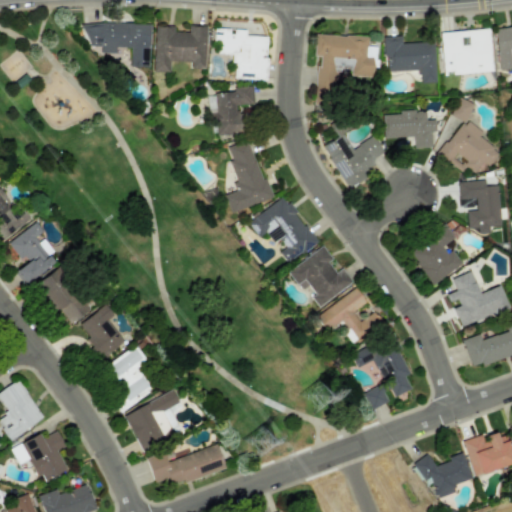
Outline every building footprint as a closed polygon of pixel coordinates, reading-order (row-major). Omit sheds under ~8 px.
[(149,25),(84,22),(83,46),(99,47),(99,53),(114,53),(114,47),(129,48),(128,66),(147,67),(149,25)] [(205,26),(187,25),(186,32),(172,32),(172,26),(153,25),(152,72),(169,72),(169,61),(190,62),(189,68),(203,69),(205,26)] [(497,69),(511,67),(511,25),(493,28),(497,69)] [(266,36),(244,35),(244,29),(214,28),(213,53),(230,54),(229,63),(233,63),(232,79),(264,80),(266,36)] [(442,76),(491,71),(487,28),(438,33),(442,76)] [(366,38),(314,34),(312,56),(316,57),(314,92),(332,93),(334,69),(349,70),(349,75),(370,77),(371,67),(374,67),(375,47),(366,46),(366,38)] [(432,42),(400,43),(400,36),(383,37),(384,71),(417,70),(418,83),(434,82),(432,42)] [(253,104),(251,85),(232,87),(232,92),(208,94),(211,136),(245,133),(243,114),(236,114),(235,105),(253,104)] [(472,105),(457,97),(448,115),(463,123),(472,105)] [(381,113),(381,138),(412,137),(412,145),(430,145),(429,131),(434,131),(434,119),(424,120),(424,111),(381,113)] [(436,154),(460,172),(464,168),(472,174),(481,162),(488,167),(498,152),(477,137),(481,132),(462,118),(436,154)] [(344,187),(375,169),(370,159),(381,153),(372,135),(349,148),(341,134),(320,145),(344,187)] [(226,147),(230,160),(228,161),(234,181),(233,182),(236,190),(223,194),(228,212),(267,200),(249,140),(226,147)] [(458,200),(474,199),(475,210),(465,211),(466,228),(475,228),(476,234),(488,233),(488,227),(499,226),(497,185),(484,186),(483,180),(456,181),(458,200)] [(0,239),(28,220),(17,205),(8,212),(0,201),(5,198),(0,190),(0,239)] [(245,222),(256,238),(263,233),(271,243),(277,239),(283,247),(277,251),(285,262),(314,242),(282,196),(245,222)] [(54,261),(36,235),(41,232),(34,222),(7,242),(23,264),(13,271),(22,284),(54,261)] [(406,254),(433,285),(459,263),(444,245),(453,237),(442,223),(406,254)] [(350,283),(340,268),(333,272),(326,262),(330,259),(320,246),(286,271),(300,291),(307,286),(313,294),(309,297),(317,307),(350,283)] [(54,267),(34,284),(68,325),(88,308),(54,267)] [(507,308),(498,285),(478,293),(469,271),(450,279),(454,290),(445,294),(449,305),(450,305),(458,327),(507,308)] [(314,314),(324,330),(340,320),(347,331),(343,332),(350,344),(381,324),(373,311),(357,321),(351,311),(364,303),(355,289),(314,314)] [(105,319),(111,315),(103,304),(76,325),(91,345),(87,348),(96,361),(122,341),(105,319)] [(460,340),(470,368),(511,353),(511,320),(503,323),(505,331),(480,340),(478,334),(460,340)] [(360,392),(369,410),(389,400),(389,398),(409,389),(403,376),(408,374),(397,351),(399,350),(391,333),(348,353),(355,367),(371,360),(381,382),(360,392)] [(119,411),(151,389),(136,367),(144,361),(133,345),(103,366),(113,380),(119,377),(125,386),(109,396),(119,411)] [(41,418),(16,379),(0,389),(0,403),(6,412),(0,415),(0,428),(7,440),(41,418)] [(137,448),(177,430),(167,408),(176,403),(171,391),(121,413),(137,448)] [(39,438),(38,434),(20,441),(37,483),(65,471),(56,450),(62,447),(56,431),(39,438)] [(511,457),(505,434),(496,437),(495,432),(482,436),(481,434),(461,440),(471,476),(511,463),(511,457)] [(223,467),(215,444),(172,458),(169,448),(144,456),(155,490),(223,467)] [(436,498),(454,492),(452,485),(470,479),(461,454),(431,465),(427,455),(413,460),(422,487),(431,484),(436,498)] [(36,495),(41,511),(85,511),(93,510),(85,484),(56,494),(54,489),(36,495)] [(32,511),(27,493),(13,498),(15,504),(4,508),(5,511),(32,511)]
